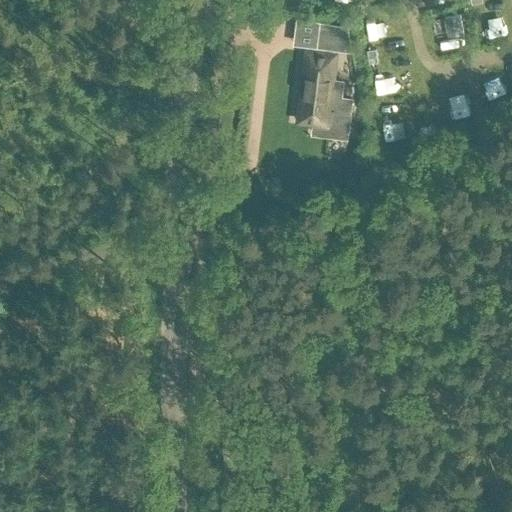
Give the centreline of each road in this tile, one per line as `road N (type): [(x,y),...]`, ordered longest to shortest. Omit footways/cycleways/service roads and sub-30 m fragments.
road 1 (tertiary): [(171,511),(175,240)]
road 2 (tertiary): [(175,240),(180,114),(197,0)]
road 3 (unclassified): [(0,280),(175,240)]
